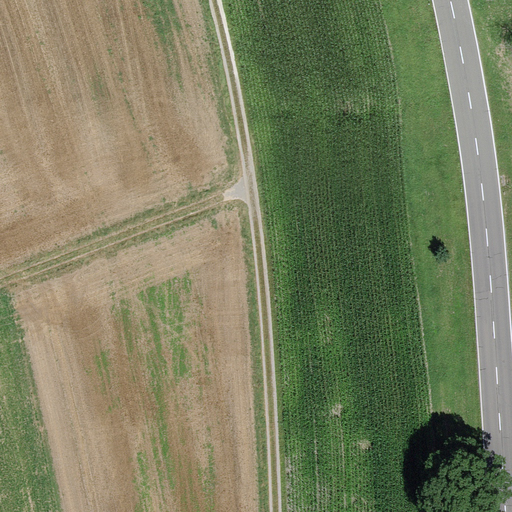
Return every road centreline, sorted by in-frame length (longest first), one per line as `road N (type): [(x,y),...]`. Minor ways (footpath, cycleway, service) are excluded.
road 1 (track): [(274,511),(263,281),(213,0)]
road 2 (primary): [(451,0),(478,148),(505,511)]
road 3 (track): [(0,276),(247,178)]
